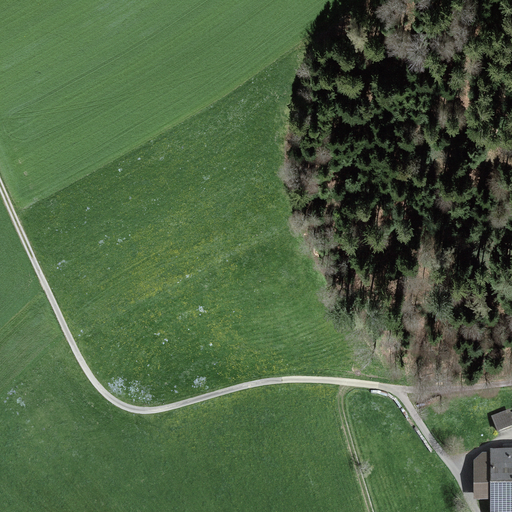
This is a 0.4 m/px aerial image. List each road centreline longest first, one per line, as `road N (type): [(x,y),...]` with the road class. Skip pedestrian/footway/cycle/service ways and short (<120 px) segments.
road 1 (track): [(351,383),(280,382),(154,411),(109,401),(83,374),(0,193)]
road 2 (track): [(351,383),(340,394),(340,421),(371,511)]
